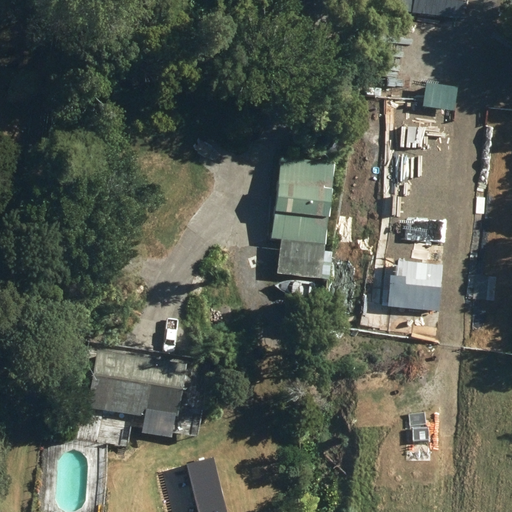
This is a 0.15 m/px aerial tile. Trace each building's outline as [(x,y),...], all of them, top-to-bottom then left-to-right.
[(388,0),(387,7),(465,18),(469,0),(388,0)] [(407,104),(407,120),(448,120),(448,104),(407,104)] [(338,199),(341,160),(286,154),(276,238),(285,239),(280,273),(332,278),(335,251),(329,250),(338,199)] [(329,303),(290,298),(287,322),(327,326),(329,303)] [(216,358),(101,341),(96,373),(91,409),(148,417),(146,431),(204,440),(216,358)]
